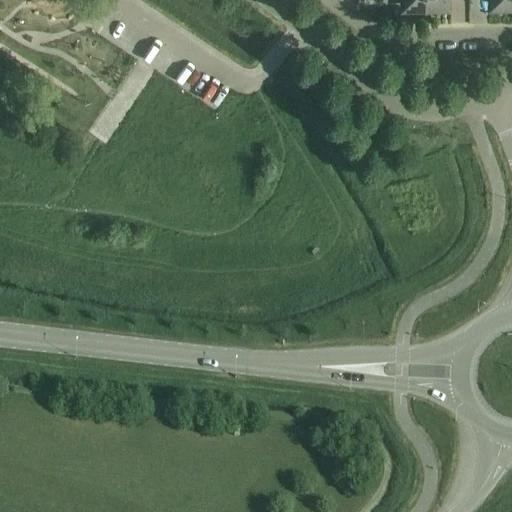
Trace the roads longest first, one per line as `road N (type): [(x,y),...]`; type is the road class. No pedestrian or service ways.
road 1 (secondary): [(0,333),(332,369)]
road 2 (residential): [(269,0),(399,106),(432,112),(493,93)]
road 3 (residential): [(333,0),(381,36),(511,37)]
road 4 (secondary): [(460,356),(384,357),(332,369)]
road 5 (secondary): [(332,369),(384,383),(458,386)]
